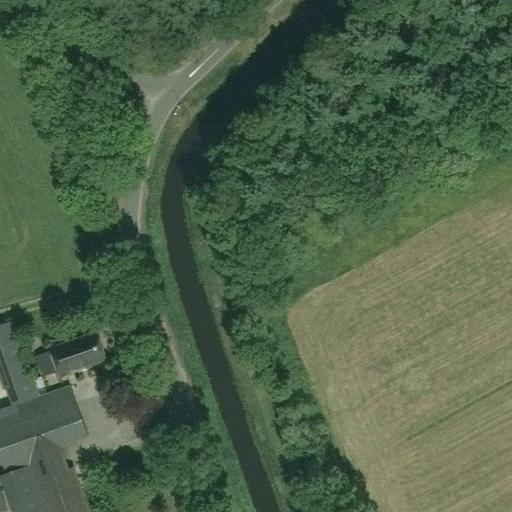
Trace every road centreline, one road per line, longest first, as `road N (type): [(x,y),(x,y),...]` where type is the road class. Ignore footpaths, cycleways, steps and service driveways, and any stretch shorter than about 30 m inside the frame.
road 1 (track): [(365,0),(223,146),(204,203),(210,253),(307,511)]
road 2 (unclassified): [(225,511),(141,260),(133,203),(160,101)]
road 3 (unclassified): [(160,101),(83,67),(55,44),(35,0)]
road 4 (unclassified): [(160,101),(266,0)]
